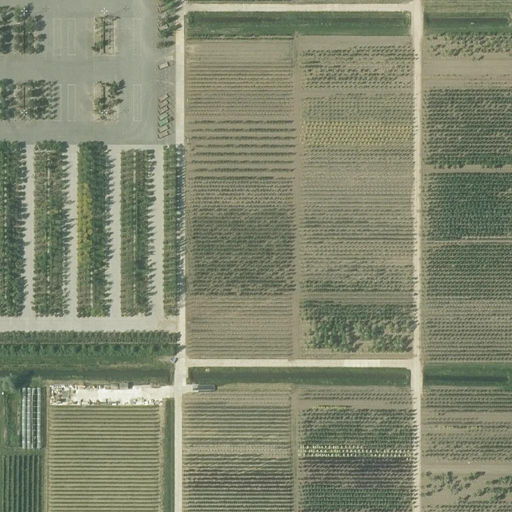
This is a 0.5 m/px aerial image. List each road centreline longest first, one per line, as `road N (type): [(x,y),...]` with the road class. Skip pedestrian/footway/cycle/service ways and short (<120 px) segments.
road 1 (unknown): [(177,511),(179,0)]
road 2 (unknown): [(415,0),(415,511)]
